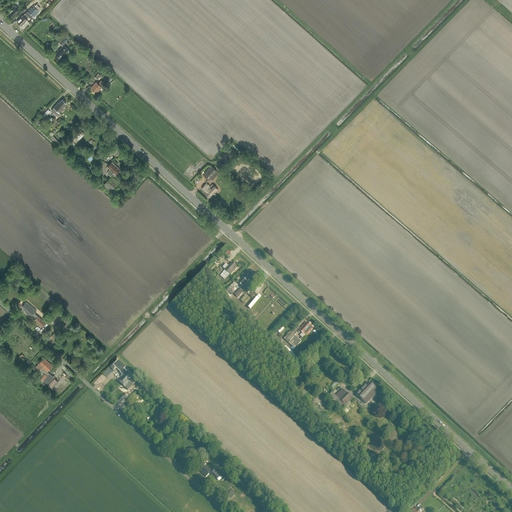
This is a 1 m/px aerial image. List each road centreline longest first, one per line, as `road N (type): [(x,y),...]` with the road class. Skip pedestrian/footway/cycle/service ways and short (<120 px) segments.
road 1 (secondary): [(511,489),(0,22)]
road 2 (unclassified): [(224,511),(0,300)]
